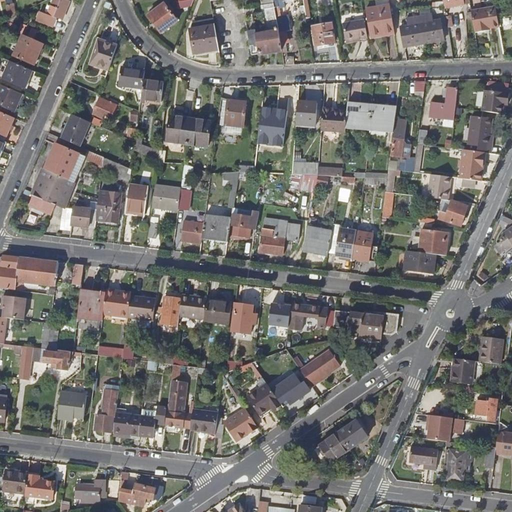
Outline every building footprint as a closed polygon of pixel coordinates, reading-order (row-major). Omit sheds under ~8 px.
[(11,0),(4,0),(8,19),(15,16),(13,3),(12,2),(11,0)] [(62,21),(70,0),(54,0),(51,7),(48,6),(45,12),(48,13),(48,15),(39,12),(36,20),(53,27),(57,18),(62,21)] [(259,56),(282,52),(278,32),(276,17),(274,2),(273,0),(262,0),(265,20),(254,21),(255,32),(249,33),(250,44),(257,43),(259,56)] [(165,2),(148,14),(161,33),(178,21),(165,2)] [(386,34),(395,32),(390,5),(367,9),(372,37),(386,34)] [(490,30),(500,28),(498,18),(497,9),(472,13),(475,35),(486,33),(486,31),(490,30)] [(289,15),(276,17),(278,32),(291,30),(289,15)] [(433,15),(408,19),(409,27),(402,28),(405,47),(445,41),(442,22),(434,23),(433,15)] [(203,50),(219,47),(215,25),(212,26),(210,19),(195,21),(191,29),(194,53),(203,51),(203,50)] [(347,44),(356,43),(355,40),(358,39),(368,37),(365,21),(344,25),(347,44)] [(332,24),(314,27),(316,46),(335,43),(332,24)] [(34,65),(43,44),(21,34),(13,56),(34,65)] [(92,62),(109,69),(119,47),(101,40),(92,62)] [(252,57),(259,56),(257,43),(250,44),(252,57)] [(24,87),(32,70),(10,61),(3,78),(24,87)] [(119,86),(143,89),(144,82),(145,72),(121,69),(119,86)] [(164,85),(144,82),(143,89),(141,100),(161,103),(164,85)] [(0,103),(13,109),(20,93),(0,83),(0,103)] [(510,92),(486,88),(483,111),(503,114),(504,103),(509,104),(510,92)] [(447,89),(447,98),(446,104),(436,103),(436,102),(431,104),(430,117),(454,120),(455,108),(457,94),(457,90),(447,89)] [(92,113),(102,118),(104,113),(111,116),(116,105),(100,98),(92,113)] [(246,104),(221,101),(218,125),(226,126),(243,128),(246,104)] [(291,103),(272,102),(270,119),(290,121),(291,103)] [(318,104),(298,102),(297,122),(316,124),(318,104)] [(345,126),(370,128),(371,106),(347,104),(347,114),(345,126)] [(371,106),(370,128),(394,130),(395,120),(396,108),(371,106)] [(321,132),(345,134),(345,130),(345,126),(347,114),(332,113),(332,110),(323,109),(321,132)] [(0,132),(7,136),(15,117),(0,110),(0,132)] [(73,115),(63,139),(80,146),(91,122),(73,115)] [(168,142),(188,145),(192,120),(171,117),(168,142)] [(486,153),(487,153),(490,134),(492,120),(471,117),(467,150),(486,153)] [(212,123),(192,120),(188,145),(208,148),(212,123)] [(408,145),(405,141),(407,121),(395,120),(394,130),(393,134),(391,155),(401,156),(402,153),(411,154),(412,145),(408,145)] [(242,135),(243,128),(226,126),(225,133),(242,135)] [(130,165),(133,158),(134,150),(134,148),(132,147),(134,144),(127,141),(122,151),(119,150),(116,158),(130,165)] [(56,143),(45,169),(68,179),(80,154),(56,143)] [(423,145),(417,144),(415,159),(414,168),(419,168),(423,145)] [(466,179),(474,180),(483,181),(486,153),(467,150),(464,150),(460,178),(466,179)] [(88,159),(103,166),(104,157),(91,151),(88,159)] [(103,167),(130,179),(132,169),(104,157),(103,166),(103,167)] [(414,173),(414,168),(415,159),(407,158),(405,172),(414,173)] [(294,161),(293,190),(317,191),(318,162),(294,161)] [(330,175),(344,176),(344,167),(320,166),(319,180),(330,181),(330,175)] [(66,208),(77,183),(68,179),(45,169),(43,168),(32,194),(35,195),(31,205),(52,215),(57,205),(66,208)] [(386,192),(393,193),(395,170),(389,170),(388,179),(386,192)] [(442,200),(449,200),(452,177),(432,175),(429,198),(442,200)] [(474,180),(466,179),(465,187),(473,187),(474,180)] [(149,188),(130,185),(125,215),(145,217),(149,188)] [(179,210),(180,203),(182,188),(156,185),(153,206),(166,208),(179,210)] [(180,203),(179,210),(190,211),(191,189),(182,188),(180,203)] [(122,195),(100,192),(100,193),(97,213),(96,226),(118,229),(122,195)] [(394,193),(393,193),(386,192),(382,217),(391,218),(394,193)] [(439,208),(443,209),(440,217),(462,225),(468,206),(452,201),(449,200),(442,200),(439,208)] [(98,210),(74,207),(72,217),(71,225),(95,228),(96,226),(97,213),(98,210)] [(256,229),(258,218),(232,215),(231,219),(229,235),(249,238),(250,229),(256,229)] [(228,240),(229,235),(231,219),(205,216),(204,223),(202,237),(228,240)] [(71,225),(72,217),(66,217),(64,229),(71,230),(71,225)] [(201,244),(202,237),(204,223),(184,221),(181,242),(201,244)] [(152,237),(157,238),(159,223),(155,223),(150,222),(149,237),(152,237)] [(287,224),(286,232),(285,240),(299,242),(301,225),(287,224)] [(511,249),(511,226),(503,233),(501,244),(508,252),(511,249)] [(357,231),(339,228),(335,256),(353,258),(357,231)] [(284,255),(285,240),(286,232),(263,229),(260,252),(284,255)] [(308,229),(303,251),(316,252),(316,254),(328,255),(332,231),(308,229)] [(435,254),(446,256),(448,233),(422,230),(419,252),(435,254)] [(374,234),(357,231),(353,258),(370,261),(374,234)] [(435,254),(419,252),(407,251),(405,270),(434,273),(435,254)] [(7,256),(5,255),(4,255),(0,257),(0,266),(0,269),(0,287),(22,290),(23,282),(57,286),(59,262),(39,259),(20,257),(17,258),(7,256)] [(75,284),(82,285),(84,265),(83,265),(78,264),(75,284)] [(106,290),(105,295),(103,314),(129,317),(131,296),(115,294),(116,291),(106,290)] [(78,317),(102,320),(103,314),(105,295),(81,292),(78,317)] [(182,294),(181,299),(179,316),(205,319),(207,301),(207,297),(182,294)] [(5,303),(3,316),(8,317),(24,319),(27,298),(4,295),(3,303),(5,303)] [(153,320),(156,299),(138,297),(131,296),(129,317),(134,318),(153,320)] [(179,316),(181,299),(164,297),(161,323),(178,325),(179,316)] [(232,304),(207,301),(205,319),(204,321),(229,324),(232,304)] [(232,331),(251,334),(252,324),(255,325),(256,315),(253,315),(254,307),(235,304),(232,331)] [(289,327),(292,306),(272,304),(269,325),(289,327)] [(328,307),(292,304),(292,306),(289,327),(302,329),(304,316),(319,318),(318,326),(327,327),(328,307)] [(349,336),(372,338),(372,340),(382,339),(382,334),(392,335),(397,332),(399,314),(377,312),(377,317),(370,316),(371,315),(335,311),(333,328),(350,330),(349,336)] [(48,349),(52,323),(47,322),(43,348),(48,349)] [(482,344),(480,362),(499,364),(502,340),(486,338),(485,345),(482,344)] [(150,344),(148,361),(155,362),(157,362),(159,346),(150,344)] [(22,346),(21,378),(32,378),(34,346),(22,346)] [(127,346),(125,346),(124,359),(125,359),(133,360),(133,347),(127,346)] [(99,348),(98,355),(114,357),(115,350),(99,348)] [(301,370),(312,386),(341,366),(330,350),(301,370)] [(58,369),(69,371),(71,361),(59,359),(60,353),(46,352),(45,363),(58,364),(58,369)] [(479,361),(453,359),(451,382),(451,383),(470,385),(471,376),(477,377),(479,361)] [(172,372),(173,364),(157,362),(155,362),(155,364),(150,363),(149,369),(172,372)] [(167,411),(166,425),(184,427),(185,413),(183,413),(187,382),(178,381),(180,365),(173,364),(172,372),(170,392),(173,392),(170,412),(167,411)] [(311,391),(303,379),(300,381),(295,374),(272,390),(280,403),(287,399),(291,404),(310,391),(311,391)] [(108,388),(120,389),(121,380),(109,379),(108,388)] [(272,390),(267,384),(248,398),(260,415),(271,407),(274,411),(282,405),(280,403),(272,390)] [(83,394),(57,391),(54,417),(69,419),(70,415),(81,416),(83,394)] [(109,432),(112,432),(113,416),(112,416),(116,400),(117,400),(118,392),(117,392),(105,391),(102,416),(97,415),(95,430),(109,432)] [(497,400),(477,398),(475,420),(495,422),(497,400)] [(141,416),(139,435),(154,437),(156,424),(165,425),(167,407),(157,406),(156,417),(141,415),(141,416)] [(245,408),(224,422),(237,441),(243,437),(242,435),(247,432),(248,434),(258,427),(245,408)] [(193,409),(192,414),(191,428),(191,429),(216,432),(217,424),(218,412),(193,409)] [(192,414),(185,413),(184,427),(191,428),(192,414)] [(139,435),(141,416),(116,414),(114,433),(139,435)] [(429,425),(427,439),(449,442),(452,418),(428,415),(427,425),(429,425)] [(356,421),(339,432),(350,449),(367,437),(356,421)] [(217,424),(216,432),(215,437),(222,438),(224,424),(217,424)] [(350,449),(339,432),(317,447),(323,457),(326,455),(331,462),(350,449)] [(511,433),(504,432),(501,456),(510,457),(510,454),(511,453),(511,433)] [(496,447),(489,446),(486,463),(494,463),(496,447)] [(439,450),(411,447),(409,463),(437,466),(439,450)] [(472,452),(447,449),(446,458),(449,459),(446,480),(463,482),(465,461),(471,462),(472,452)] [(27,471),(12,469),(12,472),(5,472),(3,490),(25,492),(27,471)] [(126,472),(122,472),(120,481),(120,489),(127,490),(129,473),(126,472)] [(37,477),(27,475),(25,495),(52,499),(54,482),(37,480),(37,477)] [(93,504),(101,504),(101,498),(104,498),(104,492),(101,492),(101,489),(105,489),(105,494),(109,494),(109,499),(119,500),(120,489),(120,481),(98,480),(94,480),(94,486),(76,485),(76,493),(82,494),(81,503),(93,504)] [(120,501),(144,507),(145,501),(149,502),(149,499),(160,501),(162,498),(165,488),(156,486),(155,489),(136,484),(134,492),(127,490),(120,489),(119,500),(119,501),(120,501)] [(294,511),(295,510),(266,506),(267,502),(259,502),(258,511),(294,511)]
